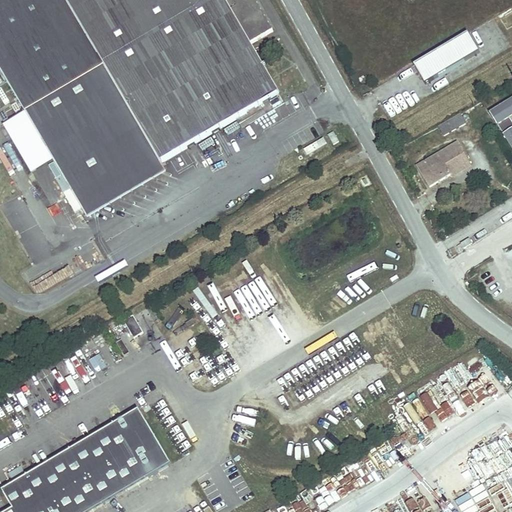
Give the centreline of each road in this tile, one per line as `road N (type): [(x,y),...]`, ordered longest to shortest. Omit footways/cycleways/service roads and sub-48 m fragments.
road 1 (track): [(372,148),(0,369)]
road 2 (unclassified): [(511,337),(442,272),(290,0)]
road 3 (unknown): [(349,511),(489,413),(511,411)]
